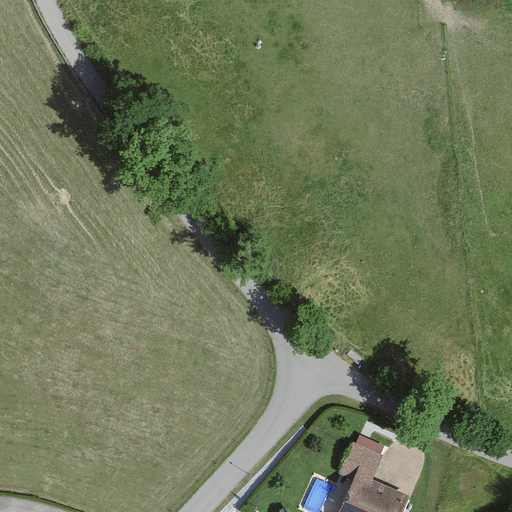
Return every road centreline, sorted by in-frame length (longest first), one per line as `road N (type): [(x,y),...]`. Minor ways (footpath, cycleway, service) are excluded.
road 1 (tertiary): [(47,0),(89,78),(320,366)]
road 2 (tertiary): [(320,366),(511,459)]
road 3 (residential): [(194,511),(289,412),(320,366)]
